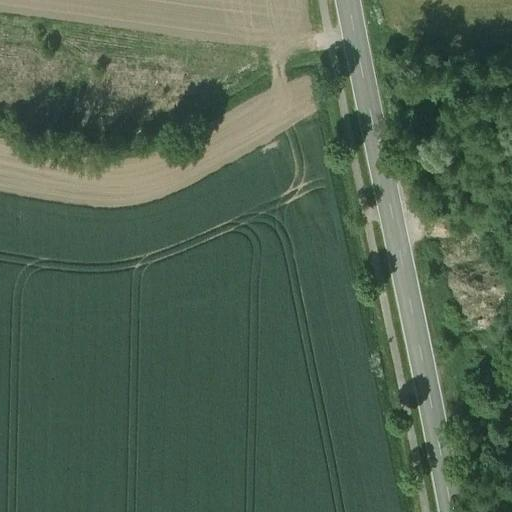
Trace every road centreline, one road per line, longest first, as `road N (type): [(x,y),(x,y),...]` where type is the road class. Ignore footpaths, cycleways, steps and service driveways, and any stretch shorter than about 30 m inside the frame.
road 1 (tertiary): [(451,511),(348,0)]
road 2 (unknown): [(434,423),(511,305)]
